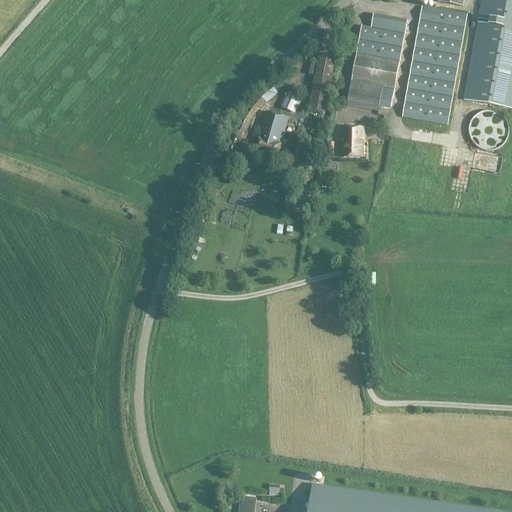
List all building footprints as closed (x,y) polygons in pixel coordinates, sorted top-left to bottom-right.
[(511,110),(511,0),(481,0),(463,101),(511,110)] [(422,7),(402,118),(447,126),(467,15),(422,7)] [(395,90),(407,22),(374,16),(371,28),(362,26),(352,82),(383,88),(395,90)] [(336,58),(319,55),(309,111),(325,114),(336,58)] [(381,96),(383,88),(352,82),(348,103),(366,106),(368,94),(381,96)] [(259,94),(251,103),(235,129),(228,142),(224,152),(237,158),(248,136),(256,117),(256,114),(265,103),(266,103),(266,104),(277,95),(269,86),(259,94)] [(391,108),(395,90),(383,88),(381,96),(379,106),(391,108)] [(280,108),(295,114),(302,99),(287,92),(280,108)] [(476,147),(482,150),(488,151),(494,150),(500,148),(504,144),(507,138),(508,132),(508,126),(506,121),(502,116),(497,113),(491,111),(485,112),(479,113),(475,117),(471,122),(469,129),(469,136),(472,142),(476,147)] [(286,147),(281,145),(289,119),(267,112),(255,151),(277,158),(277,157),(283,159),(286,147)] [(366,142),(363,142),(364,128),(342,128),(342,157),(366,158),(366,142)] [(334,159),(335,144),(326,143),(326,159),(334,159)] [(445,152),(444,163),(457,164),(457,153),(445,152)] [(455,185),(470,187),(473,171),(457,169),(455,185)] [(313,173),(298,171),(296,180),(312,182),(313,173)] [(273,485),(273,493),(289,492),(289,484),(273,485)] [(477,511),(315,488),(314,490),(315,490),(311,511),(477,511)] [(289,511),(291,495),(283,494),(281,510),(289,511)] [(241,497),(238,511),(252,511),(254,499),(256,499),(241,497)]
